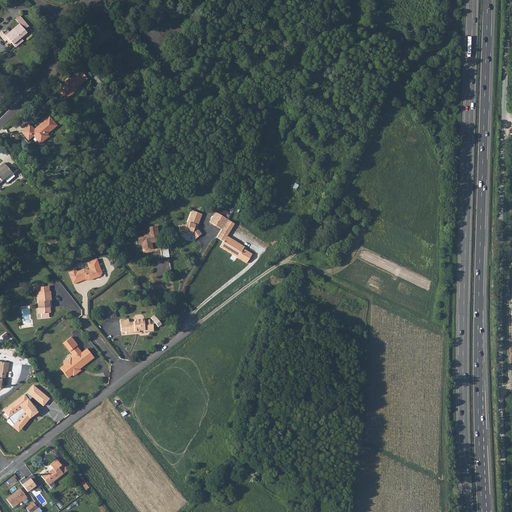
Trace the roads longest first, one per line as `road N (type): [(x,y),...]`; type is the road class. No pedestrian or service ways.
road 1 (trunk): [(482,511),(477,376),(487,0)]
road 2 (trunk): [(472,0),(462,369),(467,511)]
road 3 (track): [(200,322),(299,251),(341,196),(395,89),(448,37),(452,0)]
road 4 (residential): [(8,470),(126,376)]
road 5 (residential): [(0,124),(53,71),(60,45),(52,14)]
